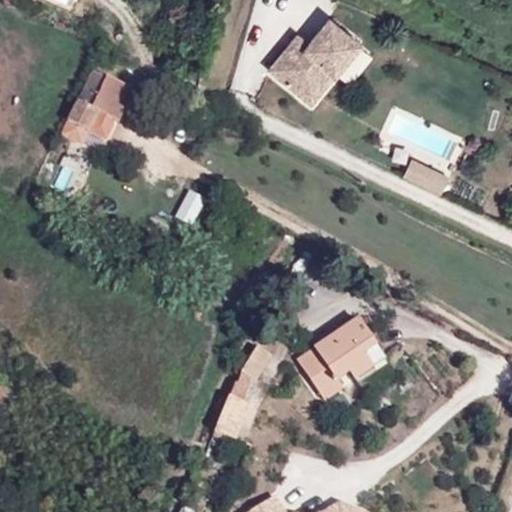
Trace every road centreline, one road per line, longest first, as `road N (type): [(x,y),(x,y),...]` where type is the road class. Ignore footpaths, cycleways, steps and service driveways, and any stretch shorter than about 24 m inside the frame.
road 1 (residential): [(500,369),(404,317),(353,305),(290,343),(250,434),(323,469),(389,456)]
road 2 (residential): [(511,334),(178,155)]
road 3 (residential): [(511,243),(216,96)]
road 4 (residential): [(389,456),(500,369)]
